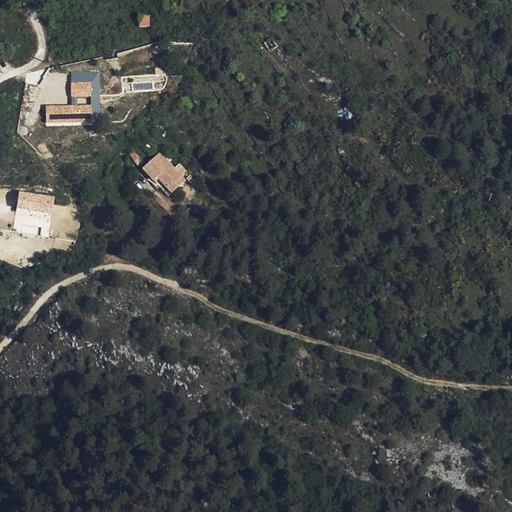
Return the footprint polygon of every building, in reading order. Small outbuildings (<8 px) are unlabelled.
[(144,31),(154,32),(155,22),(145,21),(144,31)] [(271,52),(279,47),(272,39),(265,43),(271,52)] [(101,99),(100,72),(72,74),(74,108),(90,107),(89,100),(101,99)] [(47,111),(48,130),(93,127),(91,108),(47,111)] [(156,177),(166,187),(179,176),(184,171),(177,162),(171,167),(157,153),(140,168),(152,180),(156,177)] [(171,193),(184,181),(179,176),(166,187),(171,193)]
